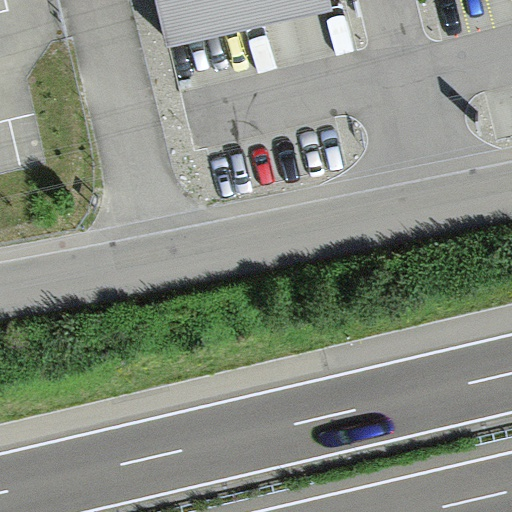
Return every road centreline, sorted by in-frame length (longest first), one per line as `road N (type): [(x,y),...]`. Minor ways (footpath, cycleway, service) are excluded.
road 1 (motorway): [(511,372),(0,492)]
road 2 (residential): [(157,262),(511,191)]
road 3 (residential): [(157,262),(95,0)]
road 4 (residential): [(0,290),(157,262)]
road 5 (unknown): [(442,204),(413,71)]
